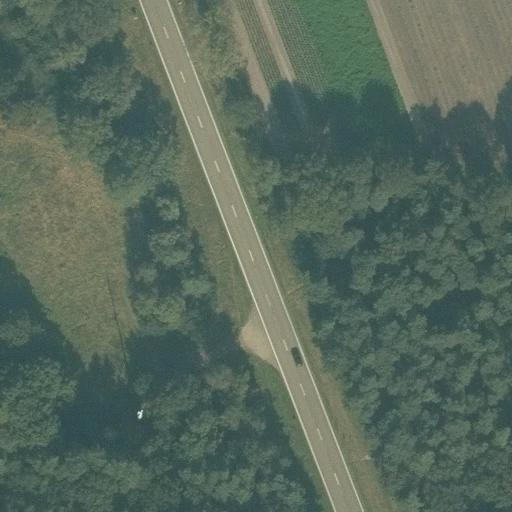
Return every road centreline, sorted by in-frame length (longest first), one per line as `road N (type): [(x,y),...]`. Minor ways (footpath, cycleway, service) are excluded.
road 1 (primary): [(348,511),(152,0)]
road 2 (track): [(264,511),(0,485)]
road 3 (track): [(264,511),(206,368),(285,347)]
